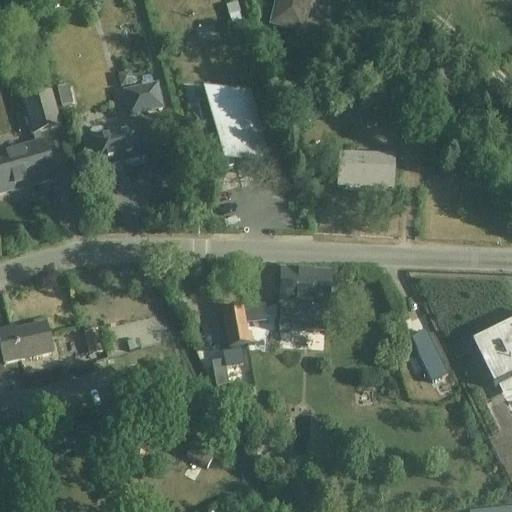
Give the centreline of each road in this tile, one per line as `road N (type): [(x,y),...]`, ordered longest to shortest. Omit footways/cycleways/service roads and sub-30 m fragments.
road 1 (tertiary): [(0,281),(63,261),(147,249),(511,261)]
road 2 (unclassified): [(511,93),(407,0)]
